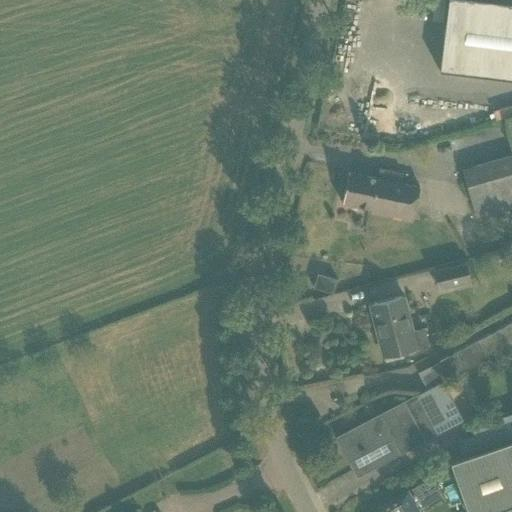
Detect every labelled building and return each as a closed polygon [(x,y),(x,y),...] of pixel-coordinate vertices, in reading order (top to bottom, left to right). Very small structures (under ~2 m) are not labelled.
[(511,4),(479,0),(448,0),(439,71),(511,80),(511,4)] [(511,207),(511,157),(463,171),(477,217),(511,207)] [(411,222),(418,187),(348,172),(341,203),(371,209),(370,213),(411,222)] [(465,265),(434,272),(438,289),(469,282),(465,265)] [(338,280),(317,274),(313,288),(334,294),(338,280)] [(382,330),(388,356),(428,346),(424,329),(413,332),(405,297),(370,305),(376,331),(382,330)] [(511,323),(470,345),(441,361),(450,379),(511,345),(511,323)] [(444,381),(426,391),(338,438),(350,461),(351,460),(359,475),(464,419),(444,381)] [(511,414),(483,424),(484,427),(472,431),(474,437),(459,442),(463,456),(511,440),(511,414)] [(511,442),(451,464),(467,511),(497,511),(511,507),(511,442)] [(415,494),(411,497),(416,505),(420,503),(424,510),(445,498),(432,477),(411,489),(415,494)] [(382,511),(419,511),(416,505),(411,497),(408,491),(380,507),(382,511)]
